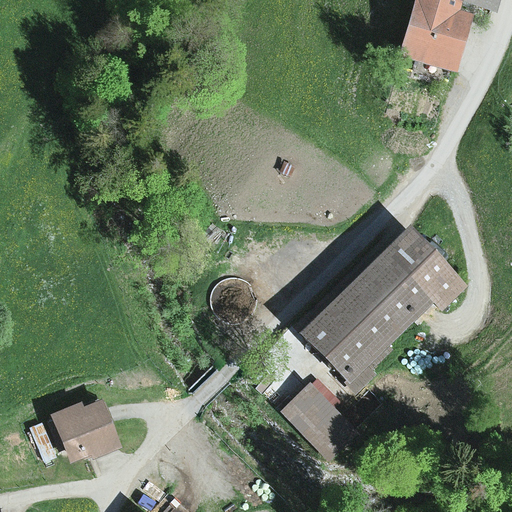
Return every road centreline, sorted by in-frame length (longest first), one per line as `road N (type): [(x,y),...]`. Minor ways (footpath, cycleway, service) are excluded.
road 1 (track): [(108,511),(123,475),(441,160),(511,11)]
road 2 (track): [(441,160),(461,202),(479,279),(472,309),(461,323),(444,326)]
road 3 (track): [(123,476),(0,503)]
